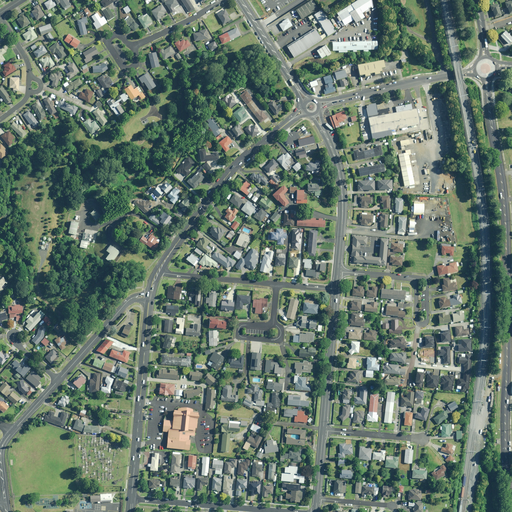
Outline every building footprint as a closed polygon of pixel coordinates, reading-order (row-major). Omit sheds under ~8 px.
[(46,0),(47,0),(43,3),(47,10),(55,5),(51,0),(46,0)] [(56,0),(59,2),(62,8),(63,8),(64,9),(70,5),(66,0),(56,0)] [(108,20),(114,16),(107,5),(114,0),(116,2),(118,0),(102,0),(100,1),(104,7),(100,9),(108,20)] [(168,0),(164,3),(170,12),(174,9),(173,7),(177,4),(174,0),(168,0)] [(180,0),(185,8),(192,4),(189,0),(180,0)] [(315,8),(310,0),(306,0),(294,8),(300,18),(315,8)] [(374,5),(370,0),(356,0),(335,13),(342,25),(352,19),(353,22),(363,16),(361,13),(374,5)] [(34,10),(31,12),(36,20),(44,15),(37,4),(32,7),(34,10)] [(160,4),(150,11),(156,20),(159,18),(159,17),(163,13),(163,12),(165,11),(160,4)] [(495,4),(489,6),(491,11),(492,11),(494,17),(501,15),(499,8),(500,8),(498,4),(496,5),(495,4)] [(86,6),(82,8),(87,16),(91,14),(86,6)] [(276,8),(269,13),(272,17),(271,18),(273,22),(281,16),(276,8)] [(334,30),(321,8),(312,14),(325,36),(334,30)] [(225,9),(216,14),(222,24),(230,19),(227,15),(228,14),(225,9)] [(19,17),(16,19),(22,28),(29,23),(22,12),(18,15),(19,17)] [(96,12),(90,16),(94,22),(92,23),(96,29),(106,22),(102,16),(100,18),(96,12)] [(137,16),(138,17),(136,18),(143,28),(148,26),(147,24),(151,21),(145,13),(142,15),(142,14),(139,15),(137,16)] [(128,15),(122,21),(133,31),(138,26),(134,22),(135,21),(128,15)] [(212,16),(206,21),(209,26),(211,24),(212,26),(215,24),(215,23),(216,22),(212,16)] [(81,19),(76,20),(80,35),(86,33),(84,23),(87,22),(86,17),(81,18),(81,19)] [(289,25),(284,18),(275,23),(280,31),(289,25)] [(42,24),(37,26),(40,34),(52,31),(50,24),(42,26),(42,24)] [(27,31),(21,35),(25,41),(28,39),(30,41),(37,37),(30,26),(26,29),(27,31)] [(236,27),(217,36),(222,44),(240,35),(236,27)] [(320,40),(312,28),(284,46),(291,58),(320,40)] [(198,32),(192,33),(193,41),(207,39),(206,29),(198,30),(198,32)] [(511,40),(511,37),(505,31),(500,36),(508,44),(511,40)] [(49,32),(45,35),(49,41),(53,38),(49,32)] [(79,41),(67,33),(63,40),(74,48),(79,41)] [(178,39),(173,42),(178,52),(189,45),(186,39),(183,41),(182,39),(179,41),(178,39)] [(375,40),(329,41),(329,49),(375,48),(375,40)] [(214,41),(207,45),(210,51),(217,47),(214,41)] [(56,42),(48,48),(52,53),(54,52),(60,59),(65,54),(62,50),(63,50),(63,49),(63,48),(63,47),(62,47),(62,46),(61,46),(61,45),(60,45),(59,45),(58,46),(56,42)] [(37,49),(32,52),(36,58),(46,51),(41,44),(38,46),(39,46),(37,48),(37,49)] [(323,44),(314,50),(319,58),(328,52),(323,44)] [(94,46),(82,53),(85,58),(83,59),(85,63),(91,60),(89,57),(97,52),(94,46)] [(162,48),(157,51),(163,60),(169,56),(171,58),(173,57),(172,55),(174,54),(169,46),(163,50),(162,48)] [(155,51),(147,53),(150,68),(158,66),(155,51)] [(42,58),(38,60),(43,67),(45,65),(46,67),(47,66),(49,68),(54,65),(49,57),(48,58),(47,56),(43,59),(42,58)] [(381,59),(355,63),(357,74),(380,69),(379,66),(382,66),(381,59)] [(9,61),(2,65),(4,68),(3,68),(4,70),(1,71),(4,76),(15,70),(12,64),(11,65),(9,61)] [(72,62),(66,66),(69,72),(65,74),(67,77),(65,78),(67,80),(73,76),(73,75),(78,71),(72,62)] [(100,65),(92,65),(92,72),(102,72),(107,68),(103,63),(100,65)] [(344,69),(334,72),(336,80),(347,76),(344,69)] [(55,87),(60,72),(56,71),(55,74),(53,73),(53,74),(50,73),(49,79),(50,79),(50,80),(52,81),(50,86),(55,87)] [(146,72),(137,78),(141,83),(143,82),(148,90),(155,86),(146,72)] [(330,74),(322,77),(325,84),(323,85),(324,89),(322,89),(324,94),(335,90),(333,85),(331,85),(330,83),(332,82),(330,74)] [(102,75),(96,78),(102,87),(100,88),(103,92),(110,87),(108,84),(112,82),(108,76),(104,78),(102,75)] [(19,77),(9,77),(8,87),(12,88),(12,90),(18,91),(19,77)] [(66,81),(62,84),(67,92),(72,89),(73,90),(77,88),(76,86),(82,83),(79,78),(72,82),(71,81),(67,83),(66,81)] [(345,78),(338,80),(340,87),(347,85),(345,78)] [(130,84),(123,89),(130,100),(137,95),(141,100),(145,97),(136,85),(135,86),(136,87),(133,89),(130,84)] [(1,85),(0,85),(0,96),(1,98),(0,98),(0,100),(1,101),(2,100),(5,104),(10,100),(7,96),(8,95),(1,85)] [(83,93),(80,91),(77,97),(85,100),(85,101),(88,102),(93,92),(85,88),(83,93)] [(99,88),(94,92),(99,98),(103,95),(99,88)] [(239,96),(244,103),(243,104),(245,105),(245,104),(260,123),(267,117),(261,110),(260,111),(250,98),(251,97),(246,90),(239,96)] [(112,97),(106,101),(111,110),(112,109),(117,116),(124,112),(119,104),(118,105),(116,103),(120,100),(121,103),(125,100),(127,98),(126,97),(128,96),(126,94),(125,95),(123,92),(117,96),(119,99),(115,102),(112,97)] [(48,97),(43,100),(45,105),(44,106),(46,110),(47,109),(50,115),(56,112),(52,104),(53,103),(51,100),(50,101),(48,97)] [(37,100),(30,104),(39,120),(45,116),(44,114),(45,113),(37,100)] [(59,100),(56,106),(69,112),(68,113),(73,115),(77,107),(72,104),(71,106),(59,100)] [(271,100),(266,104),(275,115),(278,113),(277,112),(283,107),(280,104),(279,105),(278,104),(276,106),(271,100)] [(371,117),(365,118),(368,132),(417,124),(413,103),(393,107),(394,112),(386,113),(385,108),(370,111),(371,117)] [(248,113),(241,105),(231,114),(239,123),(247,116),(246,115),(248,113)] [(97,108),(92,112),(96,117),(94,118),(97,121),(97,120),(102,126),(107,122),(102,116),(105,113),(102,110),(100,111),(97,108)] [(28,110),(22,115),(29,124),(31,123),(34,128),(39,124),(28,110)] [(332,116),(336,128),(341,126),(339,122),(345,120),(345,119),(348,118),(345,110),(336,114),(332,116)] [(207,123),(206,124),(211,131),(211,132),(215,137),(219,133),(217,130),(219,128),(215,124),(216,123),(213,118),(210,120),(209,118),(205,121),(207,123)] [(87,119),(82,123),(91,134),(100,128),(93,119),(91,120),(90,119),(88,120),(87,119)] [(13,121),(9,126),(21,138),(26,133),(20,128),(21,128),(18,124),(17,125),(13,121)] [(238,123),(230,129),(236,138),(243,132),(240,128),(241,127),(238,123)] [(252,138),(260,132),(258,129),(258,128),(255,124),(251,128),(249,125),(244,129),(252,138)] [(5,132),(0,135),(0,136),(8,146),(12,142),(11,140),(14,138),(8,131),(5,133),(5,132)] [(232,142),(227,135),(217,143),(225,152),(229,149),(227,146),(232,142)] [(298,140),(300,147),(316,143),(314,136),(298,140)] [(407,137),(399,139),(401,150),(404,149),(404,147),(409,146),(407,137)] [(375,148),(358,151),(358,149),(352,150),(354,160),(381,155),(379,145),(374,146),(375,148)] [(204,148),(198,149),(200,162),(219,160),(217,151),(212,151),(213,154),(210,155),(210,152),(205,153),(204,148)] [(300,159),(307,157),(305,148),(295,150),(297,156),(299,156),(300,159)] [(415,184),(408,152),(397,154),(404,186),(415,184)] [(282,153),(276,160),(287,172),(289,169),(288,168),(290,166),(288,164),(290,162),(290,161),(290,160),(289,159),(290,157),(286,153),(284,155),(282,153)] [(183,163),(176,171),(179,174),(181,172),(182,174),(183,173),(187,176),(191,172),(189,170),(192,166),(192,167),(196,163),(189,156),(184,161),(185,162),(184,163),(183,163)] [(268,173),(272,169),(274,171),(279,167),(277,165),(278,164),(272,158),(263,168),(268,173)] [(306,165),(305,164),(304,170),(311,171),(311,173),(318,174),(320,160),(314,160),(314,163),(307,162),(306,165)] [(206,162),(202,165),(206,171),(211,168),(206,162)] [(302,167),(297,162),(292,167),(296,172),(302,167)] [(383,164),(358,169),(359,176),(384,171),(383,164)] [(188,178),(185,181),(193,189),(204,178),(199,173),(203,169),(201,166),(189,179),(188,178)] [(252,172),(248,177),(252,180),(253,179),(258,184),(260,182),(265,186),(268,182),(258,174),(257,175),(256,174),(255,174),(252,172)] [(274,172),(269,177),(271,179),(268,181),(272,186),(280,179),(274,172)] [(373,181),(357,180),(357,185),(356,185),(356,191),(361,191),(361,190),(373,190),(373,181)] [(392,180),(377,180),(377,190),(393,189),(392,180)] [(244,182),(243,181),(237,189),(246,195),(249,191),(248,190),(251,185),(245,181),(244,182)] [(171,187),(165,182),(160,188),(165,193),(171,187)] [(287,188),(282,182),(271,192),(277,198),(278,197),(283,203),(288,199),(282,192),(287,188)] [(318,184),(306,184),(306,191),(313,191),(314,196),(321,196),(321,190),(318,190),(318,184)] [(181,189),(176,185),(174,189),(173,188),(166,196),(170,199),(169,200),(174,204),(179,197),(176,195),(181,189)] [(162,192),(156,186),(151,191),(157,197),(162,192)] [(296,187),(289,187),(289,193),(295,193),(295,200),(296,200),(296,203),(307,204),(307,193),(303,193),(303,190),(296,190),(296,187)] [(238,196),(234,194),(229,201),(237,207),(242,201),(237,197),(238,196)] [(363,195),(359,195),(359,204),(360,204),(360,207),(366,207),(366,203),(372,204),(372,197),(363,197),(363,195)] [(389,195),(379,195),(379,202),(382,202),(382,209),(389,209),(389,195)] [(186,197),(185,197),(178,205),(182,208),(180,209),(185,214),(191,206),(188,204),(191,200),(187,196),(186,197)] [(264,200),(261,198),(257,203),(267,210),(272,203),(265,198),(264,200)] [(136,199),(132,203),(147,216),(151,211),(147,208),(151,203),(147,199),(145,201),(142,199),(141,201),(139,200),(138,201),(136,199)] [(254,208),(245,202),(240,209),(248,216),(254,208)] [(231,210),(227,207),(224,211),(226,213),(223,217),(230,222),(238,210),(233,207),(231,210)] [(259,222),(260,220),(263,223),(269,216),(266,213),(260,208),(257,213),(256,212),(252,216),(259,222)] [(94,209),(89,213),(96,221),(101,217),(94,209)] [(288,210),(284,210),(283,225),(293,225),(293,213),(288,213),(288,210)] [(158,214),(160,215),(158,217),(160,219),(159,221),(155,218),(156,217),(151,213),(147,218),(157,226),(159,223),(164,226),(166,223),(168,224),(170,221),(169,220),(170,218),(162,212),(160,211),(158,214)] [(280,215),(275,211),(269,218),(274,222),(280,215)] [(361,214),(359,214),(358,222),(360,222),(360,225),(367,225),(367,223),(372,223),(372,215),(366,214),(366,213),(361,212),(361,214)] [(380,216),(378,216),(378,222),(380,222),(379,227),(386,228),(387,214),(380,214),(380,216)] [(405,217),(398,216),(397,222),(398,222),(397,234),(404,234),(405,217)] [(69,222),(67,234),(74,235),(76,223),(69,222)] [(215,227),(212,225),(209,230),(210,230),(209,232),(211,234),(211,235),(217,240),(224,231),(217,225),(215,227)] [(313,253),(316,228),(308,227),(305,252),(313,253)] [(269,235),(267,235),(267,240),(276,240),(276,244),(283,244),(283,238),(286,238),(286,233),(282,233),(282,229),(275,228),(275,232),(269,232),(269,235)] [(234,233),(230,230),(225,237),(230,240),(234,233)] [(250,236),(240,232),(235,244),(241,246),(246,247),(250,236)] [(147,240),(141,236),(138,241),(144,245),(144,244),(153,251),(160,241),(150,234),(147,240)] [(366,237),(352,235),(350,262),(351,262),(351,263),(361,263),(373,264),(373,265),(385,266),(387,246),(385,246),(385,245),(387,245),(387,239),(379,238),(379,240),(378,240),(377,258),(358,255),(358,253),(358,250),(359,244),(366,245),(366,237)] [(200,240),(199,239),(195,245),(206,254),(209,250),(208,249),(209,247),(207,245),(209,242),(203,236),(200,240)] [(220,238),(217,241),(225,247),(227,244),(220,238)] [(397,243),(390,243),(389,249),(392,249),(392,251),(402,252),(402,247),(403,247),(404,242),(402,242),(402,241),(397,241),(397,243)] [(109,253),(105,258),(111,263),(120,252),(109,244),(105,250),(109,253)] [(445,255),(445,253),(449,253),(449,256),(453,256),(453,247),(450,247),(450,245),(439,244),(439,248),(441,248),(440,252),(441,252),(441,255),(445,255)] [(202,252),(195,247),(193,250),(199,255),(202,252)] [(256,251),(251,248),(243,259),(241,257),(235,265),(235,266),(234,267),(238,270),(239,269),(240,269),(244,264),(246,265),(245,266),(248,268),(249,268),(253,270),(256,266),(254,265),(257,262),(255,260),(257,257),(254,254),(256,251)] [(241,254),(236,250),(232,255),(237,259),(241,254)] [(214,251),(211,256),(226,268),(228,265),(231,267),(235,262),(227,256),(225,258),(218,251),(216,253),(214,251)] [(188,256),(187,256),(185,259),(195,266),(198,261),(196,260),(197,258),(190,253),(188,256)] [(217,263),(204,254),(198,263),(203,266),(203,265),(206,267),(207,265),(210,267),(211,265),(213,267),(217,263)] [(399,257),(389,256),(389,262),(392,262),(391,265),(401,266),(402,260),(403,260),(403,256),(399,255),(399,257)] [(272,257),(260,256),(259,264),(263,265),(262,267),(271,268),(272,257)] [(284,256),(275,256),(274,266),(279,266),(279,265),(283,265),(284,256)] [(297,257),(288,257),(287,267),(296,268),(297,257)] [(310,258),(302,258),(302,262),(303,262),(303,268),(310,268),(310,258)] [(443,264),(436,266),(438,276),(446,274),(447,275),(450,274),(450,273),(458,271),(456,266),(458,266),(457,261),(448,263),(449,266),(444,267),(443,264)] [(444,284),(441,285),(442,292),(457,289),(455,279),(449,280),(448,278),(443,279),(444,284)] [(174,286),(174,291),(171,291),(171,286),(167,285),(166,299),(180,300),(181,287),(174,286)] [(356,288),(352,288),(351,295),(363,296),(364,290),(362,290),(362,286),(356,286),(356,288)] [(371,290),(366,289),(366,296),(376,297),(376,287),(371,286),(371,290)] [(393,299),(400,299),(400,301),(403,301),(403,300),(404,300),(405,290),(381,288),(380,298),(390,299),(390,300),(393,301),(393,299)] [(208,297),(205,297),(205,303),(208,303),(208,306),(215,307),(216,292),(208,292),(208,297)] [(250,295),(236,294),(235,309),(242,309),(242,303),(249,303),(250,295)] [(439,300),(438,300),(439,308),(462,303),(460,297),(459,297),(458,294),(452,295),(453,298),(446,300),(445,296),(439,298),(439,300)] [(258,299),(252,299),(251,307),(255,308),(254,313),(262,314),(262,306),(266,307),(267,298),(258,298),(258,299)] [(299,301),(290,298),(285,317),(293,320),(299,301)] [(224,299),(224,301),(220,301),(219,310),(232,310),(232,301),(229,301),(229,299),(224,299)] [(351,301),(349,301),(349,310),(360,310),(360,300),(352,300),(351,301)] [(369,304),(364,304),(364,311),(376,312),(377,302),(369,301),(369,304)] [(308,302),(303,302),(302,313),(316,314),(316,309),(318,310),(318,305),(317,305),(317,304),(308,303),(308,302)] [(13,305),(7,305),(7,313),(12,313),(12,317),(15,317),(15,321),(21,321),(21,315),(18,315),(18,313),(21,313),(21,304),(13,304),(13,305)] [(178,306),(165,305),(164,312),(170,313),(169,315),(175,316),(175,313),(177,313),(178,306)] [(397,306),(386,305),(385,315),(397,315),(397,316),(404,317),(405,310),(397,310),(397,306)] [(29,331),(44,314),(39,310),(32,318),(29,315),(24,321),(27,323),(24,327),(29,331)] [(455,313),(452,314),(452,322),(464,320),(463,310),(455,311),(455,313)] [(358,313),(351,312),(350,318),(349,318),(348,325),(363,326),(364,317),(358,316),(358,313)] [(438,313),(439,315),(437,316),(439,324),(450,322),(449,314),(445,315),(445,312),(438,313)] [(46,315),(42,319),(48,326),(52,322),(46,315)] [(301,319),(298,318),(298,320),(295,322),(295,327),(315,328),(315,319),(305,319),(305,316),(301,316),(301,319)] [(184,318),(176,317),(175,324),(179,324),(179,329),(174,328),(174,333),(183,333),(184,318)] [(226,319),(208,318),(207,328),(225,329),(226,319)] [(172,319),(164,319),(163,332),(170,332),(172,319)] [(397,319),(390,319),(390,329),(388,329),(388,334),(401,334),(401,326),(397,326),(397,319)] [(58,323),(52,328),(57,333),(63,328),(58,323)] [(127,324),(125,323),(119,335),(126,338),(129,331),(128,330),(131,324),(128,323),(127,324)] [(192,328),(185,328),(184,335),(198,336),(198,334),(202,335),(202,330),(199,329),(200,323),(193,323),(192,328)] [(461,325),(453,327),(455,337),(469,335),(468,329),(462,329),(461,325)] [(44,327),(38,326),(36,334),(31,340),(36,345),(43,336),(44,327)] [(353,332),(348,331),(348,339),(360,340),(360,333),(359,333),(359,330),(353,329),(353,332)] [(368,329),(368,332),(363,332),(363,339),(376,340),(376,333),(374,333),(374,330),(368,329)] [(216,330),(208,330),(208,346),(216,346),(216,330)] [(298,336),(292,335),(291,342),(299,343),(299,342),(308,343),(309,340),(312,341),(313,333),(311,333),(311,332),(305,331),(305,334),(298,333),(298,336)] [(62,333),(53,340),(61,350),(65,347),(63,345),(68,342),(62,333)] [(172,336),(164,333),(162,340),(163,341),(161,347),(168,349),(170,343),(173,343),(175,337),(172,336)] [(390,343),(388,343),(388,348),(399,347),(399,348),(406,348),(405,342),(404,338),(402,338),(402,336),(397,336),(397,339),(389,339),(390,343)] [(49,341),(44,337),(40,342),(45,346),(49,341)] [(113,342),(105,338),(95,351),(103,354),(113,342)] [(358,341),(350,341),(350,345),(351,345),(350,348),(347,351),(350,355),(353,352),(358,352),(358,341)] [(0,347),(0,364),(1,365),(9,357),(0,347)] [(112,347),(108,356),(126,363),(128,358),(127,357),(129,352),(123,349),(122,352),(112,347)] [(306,349),(299,348),(298,356),(308,357),(308,355),(314,356),(315,348),(306,347),(306,349)] [(58,355),(52,348),(43,357),(51,365),(54,362),(52,360),(58,355)] [(224,358),(213,351),(208,359),(210,360),(207,365),(216,370),(224,358)] [(260,359),(260,352),(250,351),(249,369),(263,370),(263,359),(260,359)] [(394,353),(390,353),(389,360),(400,361),(400,363),(404,364),(406,356),(405,355),(405,353),(400,352),(400,353),(394,353)] [(166,355),(160,354),(160,364),(190,366),(191,356),(185,356),(185,358),(166,357),(166,355)] [(233,356),(228,356),(227,367),(242,369),(244,355),(238,354),(238,361),(233,360),(233,356)] [(375,357),(366,357),(365,364),(366,364),(366,370),(378,371),(378,364),(374,364),(375,357)] [(101,368),(104,361),(94,358),(91,365),(101,368)] [(348,363),(346,363),(346,368),(355,368),(355,366),(357,366),(358,363),(355,363),(356,358),(348,358),(348,363)] [(270,360),(265,359),(264,372),(269,373),(269,370),(273,370),(273,373),(277,373),(277,376),(279,376),(279,373),(280,374),(281,367),(278,367),(278,364),(277,364),(277,359),(270,359),(270,360)] [(302,363),(294,362),(293,368),(295,368),(295,374),(301,374),(301,372),(310,372),(310,369),(311,369),(312,364),(307,364),(307,361),(302,360),(302,363)] [(13,361),(9,365),(18,372),(22,368),(13,361)] [(104,361),(101,368),(112,373),(112,372),(114,366),(114,365),(112,365),(112,364),(109,362),(109,363),(104,361)] [(387,366),(382,365),(382,369),(383,369),(383,373),(404,374),(404,368),(398,368),(398,364),(387,364),(387,366)] [(112,372),(114,373),(114,374),(124,378),(127,369),(117,365),(117,367),(114,366),(112,372)] [(26,369),(21,375),(33,385),(38,379),(26,369)] [(158,373),(156,373),(156,378),(178,380),(178,375),(177,375),(177,371),(169,370),(169,373),(166,372),(167,369),(158,369),(158,373)] [(188,371),(188,379),(190,379),(190,380),(198,380),(198,378),(201,378),(202,372),(188,371)] [(349,377),(346,377),(346,381),(357,382),(358,371),(351,371),(351,373),(349,373),(349,377)] [(423,372),(415,371),(414,382),(416,382),(415,387),(421,388),(423,372)] [(207,372),(202,378),(204,379),(203,380),(209,385),(210,384),(213,386),(217,381),(207,372)] [(429,374),(427,374),(426,382),(427,382),(426,387),(436,388),(437,382),(438,382),(439,376),(433,375),(433,373),(429,372),(429,374)] [(462,379),(457,378),(456,386),(460,387),(460,391),(464,392),(465,389),(468,389),(470,373),(463,372),(462,379)] [(92,379),(89,378),(89,386),(91,386),(90,392),(98,392),(99,373),(93,373),(93,377),(92,377),(92,379)] [(73,380),(71,382),(77,388),(82,383),(83,384),(85,383),(84,382),(85,380),(80,375),(78,377),(74,381),(73,380)] [(298,375),(293,375),(293,383),(294,383),(294,390),(310,391),(310,386),(305,386),(305,382),(309,382),(309,376),(305,375),(305,377),(298,377),(298,375)] [(442,377),(440,377),(439,383),(443,384),(443,389),(451,390),(452,382),(453,382),(454,376),(448,375),(448,376),(442,375),(442,377)] [(105,387),(100,387),(100,392),(109,393),(110,387),(113,379),(106,376),(104,381),(105,383),(106,384),(105,387)] [(389,377),(389,379),(384,379),(384,384),(399,385),(399,379),(396,379),(396,378),(392,378),(392,377),(389,377)] [(128,384),(115,378),(111,387),(123,393),(128,384)] [(22,380),(16,382),(18,390),(23,395),(28,390),(23,385),(22,380)] [(273,381),(268,380),(268,381),(266,381),(265,389),(281,391),(282,383),(273,382),(273,381)] [(4,381),(0,385),(0,392),(14,404),(19,398),(11,392),(10,393),(7,390),(10,386),(4,381)] [(174,384),(159,382),(158,394),(167,395),(167,394),(181,396),(181,390),(174,389),(174,384)] [(251,389),(247,388),(246,393),(254,394),(253,401),(255,401),(255,405),(263,406),(264,401),(260,401),(261,394),(262,394),(262,390),(257,389),(257,384),(251,384),(251,389)] [(225,385),(222,388),(221,395),(220,395),(220,401),(238,402),(238,395),(231,395),(231,388),(230,385),(225,385)] [(196,389),(182,391),(183,397),(185,397),(186,399),(193,398),(192,396),(199,395),(198,394),(201,393),(200,386),(196,387),(196,389)] [(359,397),(354,397),(353,403),(365,404),(366,389),(364,389),(364,388),(364,387),(363,387),(362,387),(362,386),(361,386),(361,387),(360,387),(359,387),(359,388),(359,389),(358,389),(358,390),(359,391),(359,392),(359,397)] [(211,387),(206,387),(204,409),(209,410),(209,408),(214,408),(214,401),(212,401),(212,398),(214,398),(215,390),(210,390),(211,387)] [(343,394),(342,394),(341,399),(342,399),(342,403),(348,403),(348,400),(349,400),(349,395),(350,395),(350,393),(351,393),(352,389),(344,389),(343,394)] [(406,397),(401,397),(400,406),(406,406),(412,406),(413,392),(406,391),(406,397)] [(423,391),(415,391),(414,398),(416,398),(415,403),(423,404),(423,400),(421,400),(421,398),(422,398),(423,391)] [(279,392),(272,392),(271,403),(266,402),(266,412),(274,412),(275,407),(279,407),(279,392)] [(390,423),(391,420),(393,420),(393,418),(391,418),(394,392),(386,392),(383,422),(390,423)] [(378,394),(369,393),(368,414),(367,414),(366,421),(377,422),(377,415),(376,415),(378,394)] [(299,396),(287,395),(287,405),(308,406),(308,401),(299,400),(299,396)] [(59,400),(58,400),(56,404),(64,407),(65,404),(69,405),(69,403),(67,402),(68,400),(67,399),(68,397),(64,396),(64,397),(61,396),(59,400)] [(0,410),(3,413),(9,406),(0,397),(0,410)] [(252,403),(244,398),(241,403),(250,408),(252,403)] [(119,399),(106,399),(106,404),(107,404),(107,409),(115,409),(115,406),(119,406),(119,399)] [(448,407),(446,408),(449,413),(457,407),(453,401),(447,405),(448,407)] [(344,406),(342,406),(341,414),(338,417),(342,422),(348,416),(349,405),(345,404),(344,406)] [(420,413),(415,412),(414,417),(425,420),(428,408),(422,406),(420,413)] [(292,409),(284,408),(283,416),(292,417),(292,415),(294,415),(293,422),(298,422),(306,423),(307,415),(303,415),(303,411),(297,410),(297,409),(292,408),(292,409)] [(166,431),(165,446),(188,448),(189,435),(193,435),(194,428),(196,428),(197,411),(172,409),(171,419),(162,419),(161,431),(166,431)] [(45,415),(43,419),(63,427),(66,418),(67,419),(69,414),(61,411),(59,418),(53,415),(54,412),(53,412),(53,411),(51,410),(50,411),(49,411),(47,415),(45,415)] [(357,411),(353,411),(352,422),(358,423),(359,418),(363,419),(363,412),(363,411),(357,410),(357,411)] [(446,410),(444,412),(443,410),(432,418),(437,425),(448,416),(447,415),(449,414),(446,410)] [(412,412),(403,412),(402,418),(404,418),(403,425),(411,426),(412,412)] [(229,418),(220,417),(220,423),(223,423),(223,425),(219,425),(219,431),(221,431),(220,452),(228,452),(230,431),(238,432),(239,423),(229,422),(229,418)] [(121,422),(122,418),(109,418),(109,426),(120,427),(120,422),(121,422)] [(80,432),(83,425),(80,424),(81,421),(76,419),(72,428),(80,432)] [(250,429),(251,430),(241,448),(246,451),(249,445),(256,448),(261,438),(256,435),(254,438),(253,437),(255,432),(258,434),(262,428),(253,423),(250,429)] [(441,429),(440,429),(440,437),(449,437),(449,434),(450,434),(450,433),(452,433),(452,430),(450,430),(450,424),(441,424),(441,429)] [(99,426),(83,425),(82,432),(98,433),(99,426)] [(284,436),(286,437),(285,444),(303,446),(304,440),(305,440),(306,430),(286,428),(286,433),(285,432),(284,436)] [(266,446),(263,446),(264,453),(277,451),(276,441),(271,442),(271,440),(265,441),(266,446)] [(346,443),(338,444),(339,453),(337,453),(337,458),(344,457),(344,455),(352,454),(351,444),(346,445),(346,443)] [(444,447),(441,446),(440,451),(451,454),(452,451),(453,451),(455,446),(445,443),(444,447)] [(363,446),(359,446),(358,459),(370,460),(371,449),(363,448),(363,446)] [(284,455),(280,455),(279,462),(284,462),(284,459),(289,459),(289,458),(293,458),(293,461),(301,462),(302,449),(298,449),(298,451),(289,451),(289,453),(284,453),(284,455)] [(379,452),(372,452),(371,459),(378,460),(378,461),(380,461),(380,460),(383,460),(384,450),(379,450),(379,452)] [(409,455),(403,452),(401,458),(400,460),(402,461),(399,467),(405,471),(412,459),(408,457),(409,455)] [(147,466),(149,466),(149,470),(156,471),(157,459),(160,459),(161,455),(158,455),(158,453),(152,453),(152,457),(150,457),(149,464),(147,464),(147,466)] [(179,454),(171,453),(170,472),(176,473),(176,467),(178,467),(179,454)] [(449,464),(451,462),(453,464),(456,461),(454,459),(450,454),(444,460),(449,464)] [(385,459),(384,459),(384,467),(397,468),(397,457),(386,456),(385,459)] [(213,459),(213,460),(212,460),(211,468),(222,469),(222,460),(216,460),(216,459),(213,459)] [(241,464),(238,463),(237,474),(243,475),(243,470),(246,470),(247,466),(249,466),(249,459),(245,459),(245,461),(242,461),(241,464)] [(262,462),(253,461),(251,476),(257,477),(258,471),(261,471),(262,462)] [(267,480),(273,480),(273,482),(275,482),(276,476),(273,476),(275,463),(269,462),(267,480)] [(284,467),(284,473),(281,473),(280,481),(293,482),(293,479),(298,479),(298,483),(303,483),(304,476),(293,475),(293,474),(296,474),(297,465),(289,464),(289,466),(288,466),(288,467),(284,467)] [(433,470),(430,473),(435,480),(440,476),(441,478),(446,474),(444,472),(446,470),(442,464),(438,467),(439,468),(434,472),(433,470)] [(411,478),(420,478),(419,482),(425,482),(426,477),(426,470),(424,470),(425,469),(419,468),(418,470),(412,469),(411,478)] [(340,472),(339,472),(339,478),(351,479),(352,472),(350,472),(350,470),(340,470),(340,472)] [(228,476),(223,475),(222,494),(227,495),(228,490),(229,491),(229,484),(231,484),(232,479),(227,479),(228,476)] [(184,478),(182,478),(182,488),(190,488),(193,488),(194,478),(187,478),(187,476),(184,476),(184,478)] [(204,478),(197,477),(196,490),(201,490),(201,485),(204,485),(204,486),(207,486),(208,476),(204,476),(204,478)] [(177,479),(177,478),(169,477),(168,485),(171,486),(171,487),(176,487),(175,491),(178,491),(179,479),(177,479)] [(215,491),(220,491),(221,478),(211,477),(211,490),(215,490),(215,491)] [(159,480),(148,479),(147,488),(156,488),(156,487),(159,487),(159,486),(161,486),(161,487),(165,487),(165,481),(162,481),(161,484),(159,484),(159,480)] [(246,480),(235,480),(235,490),(239,490),(239,488),(246,488),(246,480)] [(250,483),(248,483),(248,494),(250,494),(250,495),(254,496),(254,494),(258,494),(259,480),(253,480),(253,481),(250,481),(250,483)] [(340,494),(341,488),(344,488),(345,486),(341,485),(341,481),(334,480),(333,493),(340,494)] [(267,486),(262,486),(261,497),(268,498),(268,494),(272,494),(273,484),(267,483),(267,486)] [(373,487),(362,486),(361,492),(366,493),(365,495),(369,495),(369,493),(373,494),(373,487)] [(385,496),(389,496),(389,494),(390,494),(391,486),(382,486),(381,497),(385,497),(385,496)] [(408,495),(407,495),(407,500),(420,500),(421,490),(417,490),(417,489),(411,489),(411,490),(408,490),(408,495)] [(289,494),(285,493),(285,498),(289,498),(288,502),(299,502),(299,499),(301,499),(301,492),(300,492),(300,491),(290,490),(289,494)] [(111,496),(101,496),(101,504),(112,503),(111,496)] [(416,502),(408,502),(408,506),(413,506),(413,508),(412,508),(412,510),(413,510),(412,511),(421,511),(422,508),(421,508),(422,500),(416,500),(416,502)]
